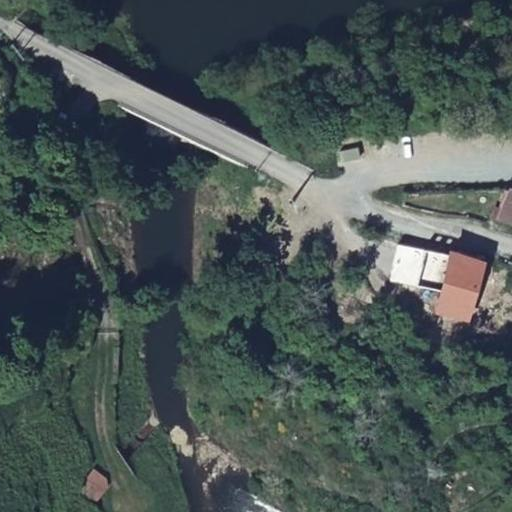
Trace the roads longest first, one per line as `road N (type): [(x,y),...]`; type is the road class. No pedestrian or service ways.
road 1 (unclassified): [(0,26),(341,201),(408,225),(511,246)]
road 2 (track): [(341,201),(348,187),(378,170),(443,163),(511,171)]
